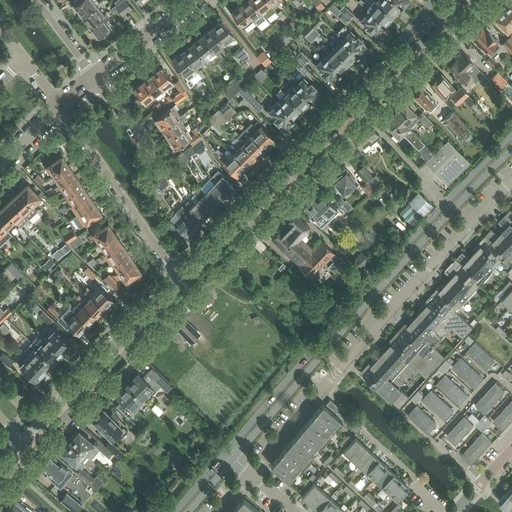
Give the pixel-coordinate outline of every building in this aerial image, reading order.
[(81,15),(96,3),(93,0),(76,0),(74,2),(74,3),(73,4),(81,15)] [(122,0),(120,2),(127,12),(132,9),(124,0),(122,0)] [(253,21),(262,14),(251,0),(246,0),(240,5),(253,21)] [(251,0),(262,14),(271,6),(266,0),(251,0)] [(276,3),(279,0),(266,0),(271,6),(273,9),(278,5),(276,3)] [(319,10),(324,6),(319,0),(311,0),(319,10)] [(393,14),(400,5),(394,0),(378,0),(377,2),(393,14)] [(511,2),(510,0),(508,0),(506,3),(504,3),(502,5),(502,7),(501,8),(511,19),(511,2)] [(123,16),(127,12),(120,2),(116,5),(111,8),(110,9),(112,12),(116,8),(123,16)] [(385,24),(393,14),(377,2),(373,7),(370,5),(367,9),(385,24)] [(89,25),(104,14),(96,3),(81,15),(89,25)] [(333,3),(328,8),(337,16),(342,11),(339,9),(333,3)] [(244,28),(253,21),(240,5),(231,12),(244,28)] [(351,19),(354,16),(343,5),(339,9),(342,11),(351,19)] [(507,31),(511,25),(511,19),(501,8),(498,11),(496,11),(493,14),(493,16),(492,17),(507,31)] [(383,26),(385,24),(367,9),(369,11),(362,20),(368,25),(366,27),(371,31),(372,29),(377,33),(378,32),(379,33),(384,27),(383,26)] [(346,24),(351,19),(342,11),(337,16),(346,24)] [(104,14),(89,25),(97,36),(99,35),(99,36),(105,32),(104,30),(112,24),(104,14)] [(310,24),(315,28),(322,21),(317,16),(310,24)] [(211,28),(223,44),(234,36),(221,20),(211,28)] [(356,37),(351,32),(352,30),(345,23),(336,32),(343,39),(357,54),(358,53),(359,54),(365,48),(364,47),(365,46),(360,41),(362,40),(358,35),(356,37)] [(306,37),(315,28),(310,24),(301,32),(306,37)] [(491,56),(502,45),(483,26),(477,32),(475,32),(472,34),(472,37),(486,52),(486,51),(491,56)] [(214,52),(223,44),(211,28),(201,36),(214,52)] [(287,32),(281,37),(287,43),(293,38),(287,32)] [(203,60),(214,52),(201,36),(191,44),(203,60)] [(286,44),(282,39),(276,45),(280,49),(286,44)] [(348,62),(357,54),(343,39),(334,48),(348,62)] [(511,44),(507,39),(502,44),(511,53),(511,51),(511,44)] [(194,67),(203,60),(191,44),(181,51),(194,67)] [(243,68),(244,67),(245,65),(246,63),(246,61),(247,59),(247,55),(246,51),(243,47),(232,55),(243,68)] [(340,70),(348,62),(334,48),(326,56),(340,70)] [(193,68),(194,67),(181,51),(171,59),(178,69),(177,70),(182,76),(183,75),(186,80),(185,81),(189,87),(193,85),(189,80),(197,73),(193,68)] [(257,56),(264,65),(270,60),(263,51),(257,56)] [(305,64),(309,59),(301,51),(296,55),(305,64)] [(462,81),(468,76),(475,83),(484,75),(463,52),(463,53),(461,51),(448,63),(449,65),(448,66),(462,81)] [(292,54),(288,58),(291,61),(299,70),(304,66),(295,57),(292,54)] [(338,72),(340,70),(326,56),(317,64),(323,70),(321,72),(325,76),(327,74),(331,79),(332,78),(333,79),(339,74),(338,72)] [(490,56),(486,61),(491,66),(495,61),(490,56)] [(270,63),(263,70),(267,74),(274,67),(270,63)] [(152,74),(163,88),(172,81),(161,67),(152,74)] [(234,86),(244,77),(239,72),(230,81),(234,86)] [(308,81),(299,72),(295,76),(298,79),(293,83),(296,86),(310,100),(311,99),(312,100),(318,94),(317,93),(318,92),(315,89),(317,88),(311,81),(310,82),(308,81)] [(500,88),(506,82),(497,72),(491,78),(500,88)] [(154,96),(163,88),(152,74),(143,81),(154,96)] [(457,103),(462,99),(469,107),(470,106),(477,114),(482,110),(460,86),(456,90),(441,74),(437,78),(436,78),(433,77),(430,80),(430,83),(430,84),(442,98),(448,93),(457,103)] [(239,91),(243,87),(249,82),(244,77),(234,86),(239,90),(239,91)] [(176,96),(185,90),(178,80),(173,83),(178,91),(174,93),(176,95),(176,96)] [(154,96),(143,81),(133,89),(144,103),(145,103),(147,105),(156,98),(154,96)] [(225,95),(234,86),(230,81),(220,90),(225,95)] [(239,91),(239,90),(234,86),(225,95),(229,99),(239,91)] [(301,109),(310,100),(296,86),(287,94),(301,109)] [(239,90),(239,91),(258,111),(263,107),(243,87),(239,91),(239,90)] [(429,112),(438,103),(422,87),(418,91),(417,91),(414,93),(414,95),(413,96),(421,104),(421,105),(423,108),(425,107),(429,112)] [(176,95),(171,98),(175,104),(188,95),(185,90),(176,96),(176,95)] [(293,117),(301,109),(287,94),(278,103),(293,117)] [(222,115),(232,106),(227,101),(217,110),(222,115)] [(421,112),(417,116),(403,102),(398,107),(400,109),(395,114),(404,124),(405,124),(409,128),(419,118),(429,128),(433,124),(421,112)] [(291,119),(293,117),(278,103),(270,111),(276,117),(274,118),(278,123),(280,121),(285,125),(287,126),(292,120),(291,119)] [(173,106),(155,118),(162,128),(180,116),(173,106)] [(222,115),(227,120),(236,111),(232,106),(222,115)] [(180,116),(162,128),(168,138),(183,128),(185,127),(181,121),(187,117),(186,116),(190,113),(188,110),(180,116)] [(212,124),(222,115),(217,110),(208,119),(212,124)] [(458,135),(467,128),(452,111),(443,119),(458,135)] [(404,124),(395,114),(390,119),(389,118),(386,121),(387,122),(385,123),(395,133),(393,134),(398,140),(405,134),(406,135),(405,136),(418,150),(424,144),(409,128),(405,124),(404,124)] [(217,129),(227,120),(222,115),(212,124),(217,129)] [(265,148),(274,139),(257,121),(247,130),(247,131),(265,148)] [(383,148),(386,145),(368,123),(352,137),(362,148),(368,143),(370,146),(377,140),(383,148)] [(183,128),(168,138),(175,148),(188,139),(192,144),(201,137),(195,128),(192,130),(195,134),(191,136),(187,130),(186,131),(183,128)] [(247,131),(247,130),(245,128),(238,135),(234,131),(232,134),(235,138),(236,137),(242,144),(256,157),(265,148),(247,131)] [(256,157),(242,144),(236,137),(235,138),(231,142),(232,143),(232,142),(238,148),(233,153),(247,166),(256,157)] [(195,151),(195,152),(205,145),(201,138),(192,144),(193,145),(191,146),(195,151)] [(426,161),(425,163),(447,186),(470,164),(448,140),(434,154),(426,161)] [(187,158),(195,152),(195,151),(191,146),(183,152),(187,158)] [(428,148),(420,155),(426,161),(434,154),(428,148)] [(247,166),(233,153),(228,158),(222,152),(221,153),(217,149),(216,151),(220,159),(237,175),(247,166)] [(184,161),(187,158),(183,152),(175,158),(181,166),(185,163),(184,161)] [(51,176),(68,165),(60,153),(55,156),(56,158),(45,166),(51,176)] [(177,169),(181,166),(175,158),(169,163),(177,169)] [(58,186),(74,174),(68,165),(51,176),(58,186)] [(365,180),(373,190),(382,183),(375,175),(372,178),(363,166),(357,171),(365,180)] [(174,175),(169,167),(162,171),(168,179),(174,175)] [(209,178),(227,195),(234,189),(222,175),(217,170),(209,178)] [(336,187),(343,194),(345,197),(352,191),(350,189),(356,183),(353,179),(354,178),(350,173),(349,174),(346,170),(338,176),(334,177),(333,180),(332,181),(333,182),(330,184),(334,189),(336,187)] [(153,178),(156,182),(162,177),(159,173),(153,178)] [(33,178),(39,184),(44,181),(37,174),(33,178)] [(65,195),(81,184),(74,174),(58,186),(65,195)] [(157,182),(162,188),(168,184),(163,177),(157,182)] [(221,202),(227,195),(209,178),(203,184),(221,202)] [(368,195),(373,190),(365,180),(360,185),(368,195)] [(19,191),(33,206),(41,198),(27,183),(19,191)] [(71,205),(87,193),(81,184),(65,195),(71,205)] [(196,190),(215,208),(221,202),(203,184),(199,188),(199,187),(196,190)] [(374,199),(384,190),(380,186),(370,194),(374,199)] [(312,198),(328,215),(337,207),(321,189),(312,198)] [(195,202),(208,215),(215,208),(196,190),(192,194),(193,195),(190,197),(195,202)] [(433,206),(426,199),(429,197),(423,190),(420,194),(418,192),(409,202),(410,203),(423,216),(433,206)] [(37,210),(33,206),(19,191),(10,199),(24,214),(29,219),(37,211),(37,210)] [(77,214),(94,203),(87,193),(71,205),(77,214)] [(341,197),(338,199),(341,203),(348,211),(353,207),(346,199),(344,201),(341,197)] [(320,223),(328,215),(312,198),(304,206),(320,223)] [(16,222),(24,214),(10,199),(2,207),(16,222)] [(208,215),(195,202),(192,205),(188,201),(185,203),(186,204),(184,206),(188,209),(189,208),(202,221),(208,215)] [(77,214),(84,224),(101,213),(94,203),(77,214)] [(413,227),(423,216),(410,203),(399,214),(413,227)] [(176,212),(194,229),(200,223),(182,205),(181,205),(182,206),(176,212)] [(0,221),(7,229),(16,222),(2,207),(0,208),(0,221)] [(176,212),(164,224),(180,240),(186,234),(187,236),(194,229),(176,212)] [(304,234),(309,228),(294,213),(288,221),(294,227),(290,231),(291,232),(296,228),(298,230),(298,229),(304,234)] [(511,216),(508,213),(499,222),(506,228),(502,232),(511,241),(511,216)] [(7,230),(7,229),(0,221),(0,245),(11,235),(7,230)] [(299,264),(298,264),(307,251),(288,233),(290,231),(294,227),(288,221),(272,238),(283,251),(284,250),(299,264)] [(98,244),(114,233),(107,223),(90,234),(98,244)] [(67,243),(77,236),(72,228),(63,235),(67,243)] [(300,238),(304,234),(298,229),(298,230),(296,228),(291,232),(290,231),(288,233),(307,251),(310,248),(300,238)] [(511,241),(502,232),(498,236),(491,229),(483,239),(506,261),(510,257),(511,259),(511,241)] [(104,254),(121,243),(114,233),(98,244),(104,254)] [(73,248),(83,241),(79,235),(69,242),(73,248)] [(249,245),(256,238),(252,235),(246,241),(249,245)] [(506,261),(483,239),(474,248),(476,250),(473,254),(492,272),(501,263),(498,260),(502,257),(506,261)] [(310,248),(307,251),(298,264),(311,277),(323,264),(327,268),(328,267),(334,272),(344,261),(338,256),(337,257),(321,241),(313,250),(310,248)] [(111,263),(127,252),(121,243),(104,254),(111,263)] [(63,255),(70,249),(66,244),(59,250),(63,255)] [(376,262),(384,253),(379,248),(371,257),(376,262)] [(57,250),(52,255),(58,260),(63,255),(57,250)] [(228,265),(238,255),(235,251),(225,261),(228,265)] [(362,251),(354,260),(362,268),(370,259),(362,251)] [(117,273),(134,262),(127,252),(111,263),(117,273)] [(492,272),(473,254),(469,258),(462,252),(454,261),(477,283),(481,279),(483,281),(492,272)] [(54,263),(49,258),(42,265),(47,270),(54,263)] [(372,260),(364,269),(368,273),(377,264),(372,260)] [(474,287),(477,283),(454,261),(445,271),(452,277),(448,281),(467,298),(476,289),(474,287)] [(23,275),(12,262),(6,267),(18,280),(23,275)] [(134,262),(117,273),(114,275),(117,280),(120,278),(125,285),(132,281),(131,278),(140,272),(134,262)] [(92,278),(96,274),(87,266),(83,270),(92,278)] [(57,270),(53,274),(58,280),(62,275),(57,270)] [(115,290),(120,285),(111,277),(106,280),(115,290)] [(350,287),(342,280),(328,295),(336,302),(350,287)] [(459,308),(467,298),(448,281),(445,285),(443,283),(434,292),(453,309),(457,306),(459,308)] [(497,301),(509,287),(506,284),(494,298),(497,301)] [(91,295),(105,308),(113,299),(100,286),(91,295)] [(36,287),(31,292),(36,297),(36,296),(41,292),(36,287)] [(510,307),(511,305),(511,288),(502,300),(510,307)] [(78,295),(78,296),(75,292),(73,294),(80,301),(82,299),(78,295)] [(473,327),(453,309),(434,292),(424,303),(426,305),(418,314),(444,337),(453,327),(463,337),(473,327)] [(96,316),(105,308),(91,295),(89,293),(83,299),(86,301),(83,303),(96,316)] [(310,296),(302,306),(309,312),(317,302),(310,296)] [(54,318),(59,314),(43,298),(39,302),(46,309),(54,318)] [(83,304),(80,301),(74,307),(66,300),(64,303),(68,307),(74,313),(75,312),(88,325),(96,316),(83,303),(83,304)] [(49,323),(53,319),(37,303),(32,308),(49,323)] [(0,306),(0,322),(12,312),(8,308),(4,311),(0,306)] [(60,315),(79,333),(88,325),(75,312),(74,313),(68,307),(60,315)] [(435,347),(444,337),(418,314),(410,323),(408,321),(398,332),(436,367),(446,357),(435,347)] [(186,319),(176,329),(191,344),(201,334),(186,319)] [(3,324),(0,326),(0,328),(5,333),(9,329),(3,324)] [(45,339),(61,354),(70,345),(52,328),(48,333),(49,334),(45,339)] [(427,377),(436,367),(398,332),(388,343),(390,345),(373,363),(371,361),(361,372),(400,407),(409,397),(399,387),(416,367),(427,377)] [(61,354),(45,339),(40,334),(31,342),(37,347),(53,363),(61,354)] [(469,335),(465,339),(470,344),(474,340),(474,339),(469,335)] [(29,356),(45,372),(53,363),(37,347),(32,353),(23,344),(22,345),(14,337),(12,340),(29,356)] [(496,360),(476,343),(467,353),(487,371),(496,360)] [(0,358),(8,365),(12,361),(2,352),(0,354),(0,358)] [(29,356),(28,357),(24,353),(16,361),(36,381),(45,372),(29,356)] [(484,380),(461,359),(452,369),(476,389),(484,380)] [(127,384),(142,399),(148,393),(151,396),(161,385),(148,373),(143,378),(138,373),(127,384)] [(468,396),(445,376),(436,385),(460,406),(468,396)] [(496,382),(475,405),(484,414),(506,391),(496,382)] [(136,405),(142,399),(127,384),(116,395),(121,401),(116,406),(129,418),(139,408),(136,405)] [(455,411),(431,391),(422,401),(446,422),(455,411)] [(511,399),(493,421),(503,430),(511,419),(511,399)] [(356,434),(361,428),(330,400),(324,406),(322,404),(305,425),(324,441),(341,421),(356,434)] [(437,423),(418,406),(409,416),(428,433),(437,423)] [(120,437),(128,430),(124,426),(122,427),(117,422),(117,421),(116,421),(117,421),(116,420),(119,418),(113,412),(111,414),(110,414),(109,414),(104,408),(102,410),(99,408),(92,415),(94,417),(92,419),(99,426),(98,426),(105,433),(105,432),(111,439),(116,434),(120,437)] [(484,415),(480,420),(484,423),(488,418),(484,415)] [(456,446),(474,426),(464,416),(446,437),(456,446)] [(488,418),(484,423),(487,426),(492,422),(488,418)] [(480,420),(476,424),(479,428),(484,423),(480,420)] [(484,423),(479,428),(483,431),(487,427),(487,426),(484,423)] [(307,461),(324,441),(305,425),(288,445),(307,461)] [(108,448),(104,445),(97,439),(93,444),(79,432),(76,435),(74,434),(68,440),(85,454),(91,459),(99,449),(109,458),(113,453),(108,448)] [(493,442),(483,433),(463,455),(472,464),(493,442)] [(351,459),(363,445),(355,438),(343,452),(351,459)] [(80,460),(85,454),(68,440),(63,447),(65,448),(62,452),(78,466),(74,470),(80,475),(97,489),(103,481),(97,476),(94,479),(82,468),(85,464),(80,460)] [(108,448),(113,453),(119,458),(124,453),(109,440),(104,445),(108,448)] [(155,442),(150,449),(157,455),(159,453),(160,454),(164,449),(155,442)] [(290,482),(307,461),(288,445),(271,466),(290,482)] [(358,466),(371,452),(363,445),(351,459),(358,466)] [(366,473),(378,459),(371,452),(358,466),(366,473)] [(72,473),(61,464),(60,466),(49,457),(41,466),(43,468),(41,471),(45,476),(48,472),(53,476),(50,479),(60,488),(72,473)] [(373,479),(386,466),(378,459),(366,473),(373,479)] [(381,487),(393,473),(386,466),(373,479),(381,487)] [(388,493),(401,480),(393,473),(381,487),(388,493)] [(409,487),(401,480),(388,493),(396,501),(409,487)] [(309,505),(322,491),(314,484),(301,497),(309,505)] [(317,511),(329,498),(322,491),(309,505),(317,511)] [(511,497),(506,492),(499,500),(511,511),(511,497)] [(60,500),(73,511),(77,511),(82,506),(66,493),(60,500)] [(110,500),(115,504),(119,500),(114,495),(110,500)] [(152,496),(146,496),(145,498),(145,501),(149,505),(152,505),(154,502),(154,498),(152,496)] [(231,511),(258,511),(243,498),(231,511)] [(317,511),(329,511),(337,504),(329,498),(317,511)] [(33,511),(21,502),(20,503),(14,499),(3,511),(33,511)] [(375,508),(379,511),(384,507),(379,503),(375,508)]
